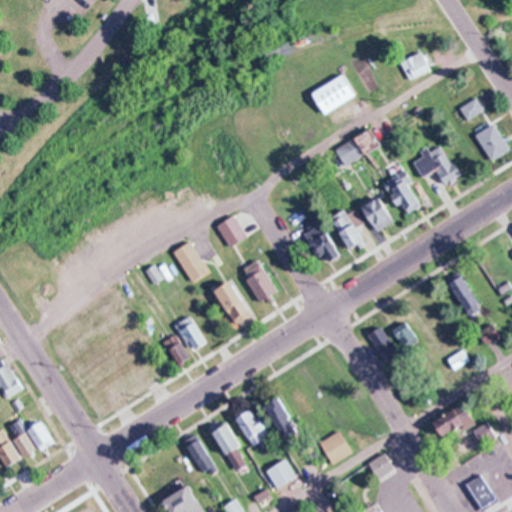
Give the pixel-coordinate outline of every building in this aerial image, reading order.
[(154,5),(144,5),(144,28),(154,28),(154,5)] [(411,79),(403,62),(424,52),(432,68),(411,79)] [(344,73),(357,93),(328,113),(315,93),(344,73)] [(477,97),(485,108),(470,119),(462,108),(477,97)] [(493,159),(478,135),(495,124),(511,148),(493,159)] [(374,159),(370,161),(364,153),(347,165),(338,152),(372,128),(383,145),(370,154),(374,159)] [(415,159),(438,144),(460,176),(443,187),(432,170),(426,175),(415,159)] [(409,213),(387,183),(402,172),(424,202),(409,213)] [(381,198),(394,220),(379,230),(365,208),(381,198)] [(358,226),(366,239),(352,248),(334,219),(354,207),(363,222),(358,226)] [(236,215),(249,235),(231,246),(218,227),(236,215)] [(340,253),(327,261),(309,233),(322,225),(340,253)] [(192,241),(210,268),(193,279),(175,251),(192,241)] [(260,260),(279,290),(262,300),(243,270),(260,260)] [(156,284),(147,271),(155,265),(164,278),(156,284)] [(481,308),(470,315),(449,280),(460,273),(481,308)] [(253,313),(238,323),(218,292),(233,282),(253,313)] [(178,323),(191,315),(208,342),(195,350),(178,323)] [(417,342),(406,348),(395,328),(407,322),(417,342)] [(500,335),(487,343),(480,332),(493,324),(500,335)] [(384,357),(369,335),(382,326),(397,348),(384,357)] [(190,357),(178,363),(167,342),(178,336),(190,357)] [(464,351),(469,361),(455,368),(450,358),(464,351)] [(23,387),(9,396),(0,381),(0,360),(4,358),(23,387)] [(280,398),(299,431),(286,439),(267,406),(280,398)] [(436,419),(464,403),(475,421),(446,438),(436,419)] [(269,434),(253,444),(238,419),(254,410),(269,434)] [(475,430),(494,418),(501,431),(482,442),(475,430)] [(18,440),(10,427),(22,420),(27,429),(42,420),(54,441),(10,467),(0,450),(0,436),(5,433),(12,444),(18,440)] [(225,422),(248,463),(236,470),(212,429),(225,422)] [(334,465),(321,443),(341,431),(354,452),(334,465)] [(186,441),(197,435),(216,468),(205,474),(186,441)] [(381,478),(370,463),(385,452),(396,467),(381,478)] [(286,459),(297,477),(279,488),(268,470),(286,459)] [(463,481),(479,470),(497,497),(481,508),(463,481)] [(172,511),(165,501),(190,486),(205,511),(172,511)] [(264,507),(278,502),(273,490),(259,495),(264,507)] [(229,511),(225,505),(236,499),(244,511),(229,511)]
